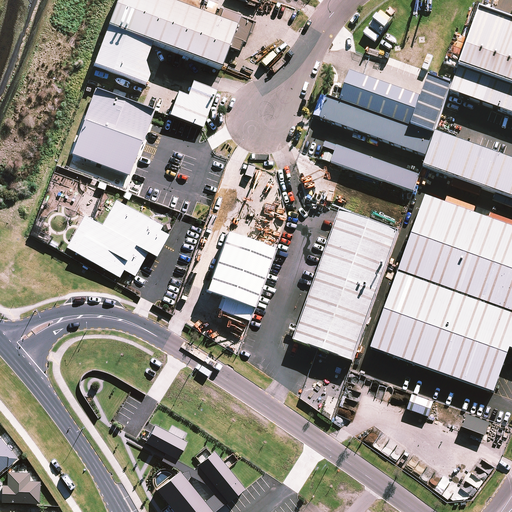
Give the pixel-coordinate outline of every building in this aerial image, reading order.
[(218,37),(113,0),(106,0),(93,40),(137,55),(203,79),(218,37)] [(458,71),(478,14),(482,5),(475,2),(462,38),(454,35),(443,65),(458,71)] [(511,26),(479,14),(458,71),(511,90),(511,26)] [(137,55),(93,40),(79,77),(124,92),(137,55)] [(511,90),(458,71),(449,95),(511,117),(511,90)] [(434,134),(435,131),(450,90),(452,84),(429,76),(422,98),(351,72),(340,101),(434,134)] [(129,175),(141,141),(143,141),(155,110),(95,88),(71,154),(129,175)] [(202,100),(179,91),(174,104),(166,102),(158,125),(189,136),(202,100)] [(427,157),(434,134),(340,101),(328,97),(320,118),(427,157)] [(511,160),(436,134),(424,168),(511,199),(511,160)] [(334,155),(325,151),(322,158),(414,191),(420,175),(326,142),(324,147),(335,151),(334,155)] [(511,230),(424,199),(369,354),(494,398),(509,356),(511,356),(511,230)] [(85,216),(66,250),(118,278),(123,270),(133,276),(146,254),(155,259),(170,232),(117,203),(104,227),(85,216)] [(399,235),(341,215),(296,341),(354,362),(399,235)] [(206,291),(222,296),(217,309),(249,319),(273,247),(226,231),(206,291)] [(433,404),(412,397),(407,411),(428,418),(433,404)] [(489,425),(467,417),(462,430),(484,438),(489,425)] [(188,440),(153,423),(144,442),(178,459),(188,440)] [(0,471),(17,458),(0,436),(0,471)] [(247,490),(215,451),(197,466),(229,505),(247,490)] [(211,511),(177,471),(154,490),(172,511),(211,511)] [(29,472),(8,472),(7,485),(2,484),(1,502),(39,504),(40,481),(29,481),(29,472)] [(328,511),(330,509),(319,501),(316,505),(325,511),(328,511)]
